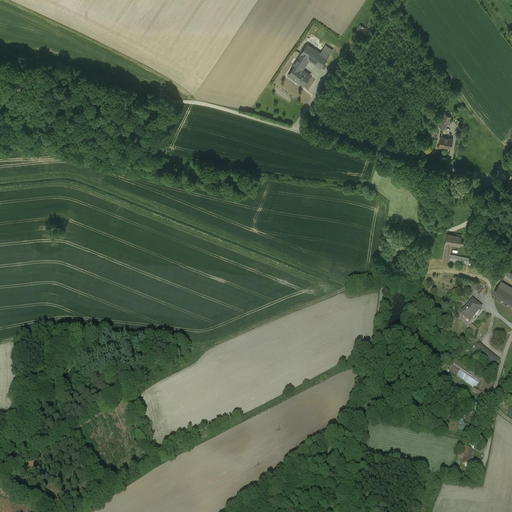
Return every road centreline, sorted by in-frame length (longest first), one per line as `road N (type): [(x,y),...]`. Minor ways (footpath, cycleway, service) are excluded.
road 1 (unclassified): [(496,176),(377,154),(198,102),(0,87)]
road 2 (unclassified): [(496,176),(465,223),(417,235),(395,253),(364,400),(284,511)]
road 3 (track): [(1,0),(136,63),(192,102)]
road 4 (track): [(208,345),(385,277)]
